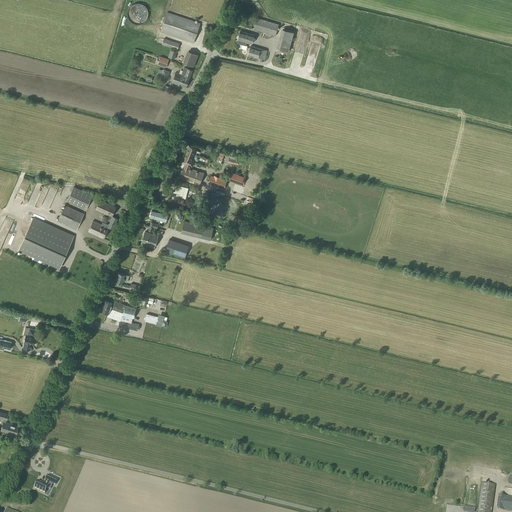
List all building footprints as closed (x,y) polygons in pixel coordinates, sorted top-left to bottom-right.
[(200,23),(167,12),(160,32),(194,43),(200,23)] [(276,36),(279,24),(257,18),(254,29),(276,36)] [(254,35),(241,31),(238,40),(239,40),(239,42),(243,43),(243,44),(245,45),(246,42),(252,44),(254,35)] [(178,50),(180,44),(164,38),(162,45),(178,50)] [(265,60),(268,51),(251,46),(248,55),(265,60)] [(175,59),(177,51),(171,49),(168,57),(175,59)] [(184,63),(186,64),(193,67),(198,55),(189,51),(184,63)] [(166,68),(169,60),(160,57),(157,65),(166,68)] [(172,83),(186,88),(192,71),(184,67),(183,70),(181,75),(176,72),(172,83)] [(180,178),(200,185),(204,173),(190,168),(191,167),(193,168),(194,162),(192,161),(195,151),(201,153),(202,152),(196,150),(196,149),(189,146),(184,159),(181,158),(179,162),(185,164),(180,178)] [(231,162),(231,163),(238,164),(238,163),(239,163),(239,162),(238,162),(239,160),(241,161),(241,157),(231,155),(230,159),(229,159),(229,162),(231,162)] [(229,181),(243,186),(246,178),(232,173),(229,181)] [(208,183),(224,189),(227,181),(221,179),(221,178),(214,175),(214,176),(211,175),(208,183)] [(68,200),(86,209),(93,195),(74,187),(68,200)] [(116,207),(100,200),(96,209),(111,216),(116,207)] [(65,205),(58,222),(77,230),(84,214),(65,205)] [(158,212),(158,213),(152,211),(150,217),(157,219),(166,221),(167,216),(161,215),(162,213),(158,212)] [(117,219),(112,217),(109,224),(108,224),(108,225),(103,222),(102,224),(93,220),(88,231),(104,238),(109,227),(113,229),(117,219)] [(60,268),(74,236),(33,218),(19,250),(60,268)] [(154,247),(158,236),(145,232),(141,243),(154,247)] [(170,239),(166,251),(185,258),(189,246),(170,239)] [(115,281),(123,284),(125,279),(126,280),(127,276),(118,273),(115,281)] [(149,298),(135,295),(130,293),(129,298),(147,302),(149,298)] [(103,306),(123,313),(125,307),(117,304),(118,302),(114,301),(113,303),(105,300),(103,306)] [(122,315),(133,318),(135,308),(125,305),(125,307),(123,313),(122,315)] [(123,313),(103,306),(101,311),(108,314),(107,317),(112,318),(112,317),(120,319),(118,326),(137,331),(139,324),(132,323),(133,318),(122,315),(123,313)] [(159,316),(147,313),(145,321),(156,324),(159,316)] [(25,327),(23,335),(26,335),(24,343),(23,348),(30,349),(32,344),(34,345),(36,337),(32,337),(33,335),(34,335),(35,330),(30,328),(25,327)] [(0,348),(4,350),(4,348),(10,349),(11,342),(1,340),(0,339),(0,348)] [(8,414),(0,411),(0,418),(4,419),(3,421),(0,431),(15,435),(18,426),(5,422),(6,420),(8,414)] [(38,481),(34,488),(45,493),(47,489),(49,485),(48,485),(50,482),(53,484),(55,485),(58,480),(48,475),(45,480),(46,480),(44,483),(41,482),(41,483),(38,481)] [(482,483),(477,511),(491,511),(495,485),(482,483)] [(511,497),(499,495),(497,510),(511,511),(511,497)]
